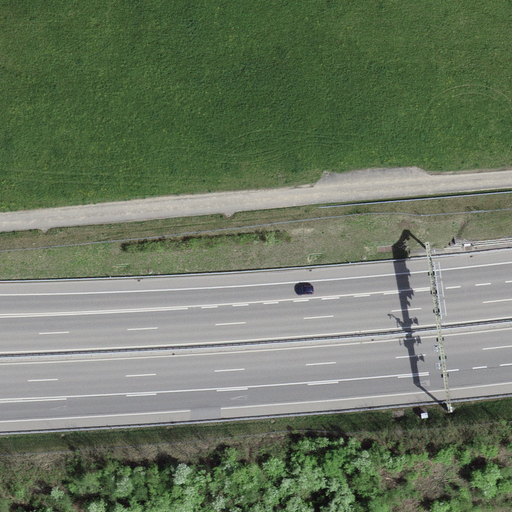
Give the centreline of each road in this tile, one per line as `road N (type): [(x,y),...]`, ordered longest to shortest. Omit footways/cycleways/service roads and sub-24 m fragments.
road 1 (unclassified): [(511,176),(0,221)]
road 2 (motorway): [(0,403),(407,356)]
road 3 (motorway): [(0,382),(407,356)]
road 4 (motorway): [(511,298),(234,323)]
road 5 (motorway): [(234,323),(0,334)]
road 6 (motorway): [(234,323),(0,313)]
